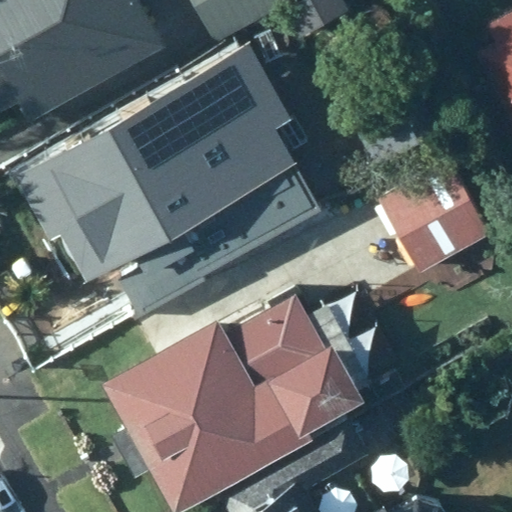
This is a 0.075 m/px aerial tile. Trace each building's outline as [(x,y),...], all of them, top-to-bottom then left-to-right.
[(0,0),(0,99),(14,92),(27,113),(162,35),(142,0),(0,0)] [(192,0),(212,36),(279,0),(192,0)] [(475,46),(511,115),(511,3),(484,19),(493,36),(475,46)] [(209,104),(188,65),(9,169),(46,231),(58,226),(83,271),(130,243),(142,261),(186,236),(176,219),(249,176),(225,136),(236,128),(218,98),(209,104)] [(488,228),(447,152),(376,192),(420,268),(488,228)] [(202,270),(184,240),(115,282),(132,311),(202,270)] [(222,325),(212,310),(98,376),(174,508),(310,429),(306,421),(360,390),(355,381),(368,374),(323,297),(305,307),(292,285),(222,325)] [(366,448),(348,418),(219,491),(231,510),(226,511),(445,511),(437,499),(413,493),(386,509),(381,500),(358,511),(318,511),(303,483),(366,448)]
